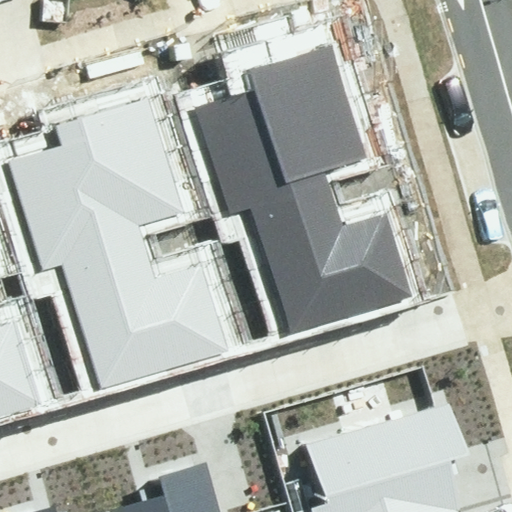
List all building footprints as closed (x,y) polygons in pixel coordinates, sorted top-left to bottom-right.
[(464,0),(346,0),(358,62),(472,42),(464,0)] [(511,0),(476,0),(485,35),(511,29),(511,0)] [(220,207),(248,199),(286,321),(403,285),(380,209),(338,222),(321,168),(366,154),(331,41),(245,67),(249,80),(186,99),(220,207)] [(36,273),(64,264),(102,386),(219,350),(196,274),(154,287),(137,233),(182,219),(147,106),(61,132),(65,145),(2,164),(36,273)] [(0,410),(33,401),(10,325),(0,327),(0,410)] [(455,394),(309,440),(329,502),(305,510),(305,511),(456,511),(439,463),(474,452),(455,394)] [(220,511),(207,466),(166,477),(170,494),(117,509),(118,511),(220,511)]
